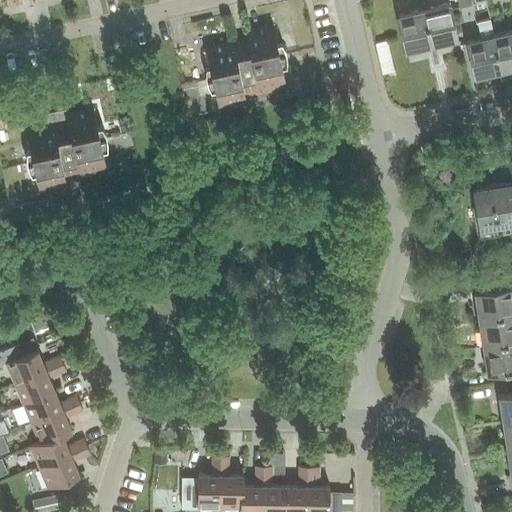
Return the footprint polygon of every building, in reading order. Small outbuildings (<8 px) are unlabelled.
[(423,9),(431,44),(456,38),(448,3),(423,9)] [(405,50),(431,44),(423,9),(397,15),(405,50)] [(278,85),(285,83),(273,25),(245,31),(247,39),(206,48),(218,106),(245,100),(246,106),(281,98),(278,85)] [(511,31),(492,36),(500,70),(511,67),(511,31)] [(474,76),(500,70),(492,36),(466,41),(474,76)] [(65,176),(106,167),(93,109),(66,115),(65,110),(30,118),(33,131),(26,132),(39,190),(66,184),(65,176)] [(126,120),(118,122),(120,133),(128,131),(126,120)] [(511,222),(511,181),(487,186),(475,188),(478,202),(478,207),(474,208),(478,233),(482,232),(483,235),(508,231),(507,223),(511,222)] [(511,275),(492,279),(494,290),(472,294),(476,320),(511,314),(511,275)] [(480,347),(511,341),(511,314),(476,320),(480,347)] [(511,370),(511,375),(511,341),(480,347),(485,374),(511,370)] [(37,349),(24,354),(19,343),(0,351),(0,364),(5,363),(13,383),(62,363),(59,355),(42,362),(37,349)] [(13,383),(22,403),(54,390),(49,377),(66,371),(62,363),(13,383)] [(22,403),(30,423),(79,402),(76,395),(59,402),(54,390),(22,403)] [(511,394),(497,397),(501,424),(511,421),(511,394)] [(29,446),(29,447),(71,430),(66,417),(82,410),(79,402),(30,423),(38,442),(29,446)] [(511,421),(501,424),(505,451),(511,449),(511,421)] [(29,447),(38,467),(87,446),(83,439),(67,445),(62,434),(71,431),(71,430),(29,447)] [(90,454),(87,446),(38,467),(47,488),(79,474),(73,461),(90,454)] [(155,452),(155,464),(165,464),(165,452),(159,452),(157,452),(155,452)] [(219,508),(220,455),(212,455),(211,473),(197,473),(197,508),(219,508)] [(219,508),(240,509),(241,509),(241,483),(242,483),(243,473),(228,473),(228,455),(220,455),(219,508)] [(241,509),(240,509),(239,511),(262,511),(263,466),(255,466),(254,484),(242,483),(241,483),(241,509)] [(263,466),(262,511),(284,511),(285,484),(271,484),(272,466),(263,466)] [(285,484),(284,511),(305,511),(306,466),(298,466),(298,484),(285,484)] [(341,511),(341,491),(329,491),(329,485),(315,484),(315,466),(306,466),(305,511),(341,511)] [(63,493),(32,500),(34,511),(41,511),(66,507),(63,493)]
